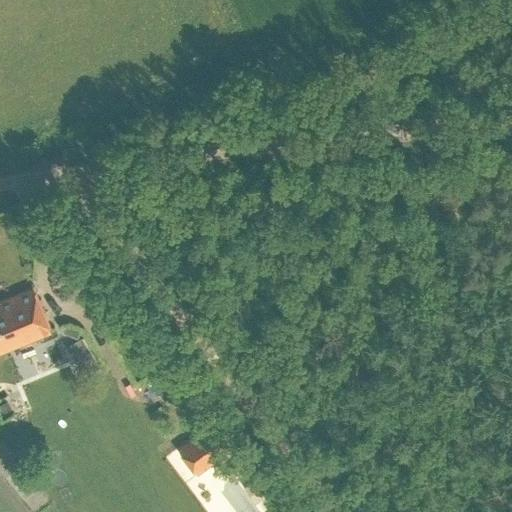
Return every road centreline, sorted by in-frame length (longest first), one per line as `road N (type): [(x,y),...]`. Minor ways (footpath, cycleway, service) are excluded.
road 1 (track): [(69,170),(339,511)]
road 2 (unclassified): [(0,181),(396,131)]
road 3 (track): [(69,170),(74,143),(88,132),(395,0)]
road 4 (track): [(228,151),(239,131),(511,8)]
